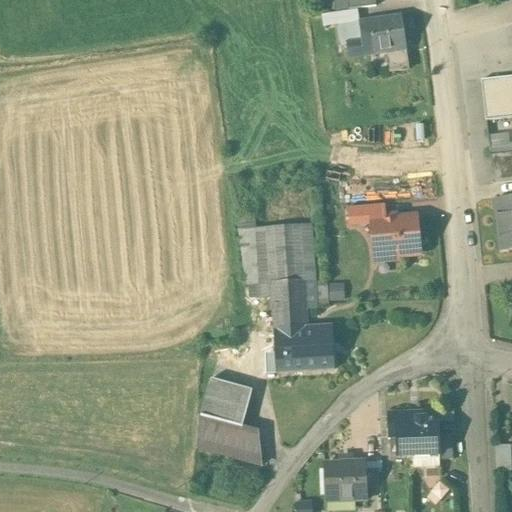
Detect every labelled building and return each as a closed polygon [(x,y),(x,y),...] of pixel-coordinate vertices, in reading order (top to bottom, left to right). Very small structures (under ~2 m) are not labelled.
[(346,0),(348,11),(376,8),(374,0),(346,0)] [(354,12),(323,16),(325,27),(337,26),(355,23),(354,12)] [(355,23),(337,26),(340,46),(345,45),(347,60),(386,54),(389,74),(407,71),(404,52),(406,52),(401,17),(355,23)] [(511,78),(481,82),(486,122),(511,119),(511,78)] [(509,135),(488,136),(490,157),(511,155),(511,143),(510,144),(509,135)] [(511,155),(490,157),(493,185),(511,183),(511,155)] [(511,198),(495,201),(501,253),(511,251),(511,198)] [(384,206),(348,209),(350,226),(372,224),(372,223),(386,222),(384,206)] [(254,216),(236,217),(238,230),(254,229),(254,216)] [(386,222),(372,223),(372,224),(375,259),(419,255),(416,219),(386,222)] [(254,229),(238,230),(246,286),(249,286),(273,285),(306,283),(307,311),(316,310),(316,307),(315,284),(312,226),(254,229)] [(306,283),(273,285),(274,299),(276,331),(276,333),(308,331),(307,311),(306,283)] [(326,283),(315,284),(316,307),(328,307),(326,283)] [(343,284),(329,285),(331,303),(345,302),(343,284)] [(250,300),(274,299),(273,285),(249,286),(250,300)] [(308,331),(276,333),(277,354),(278,374),(338,371),(336,330),(333,330),(333,324),(323,324),(324,330),(308,331)] [(277,354),(264,355),(265,375),(278,374),(277,354)] [(252,391),(211,380),(200,417),(242,428),(252,391)] [(438,414),(388,416),(389,430),(396,430),(397,458),(413,458),(413,470),(439,469),(439,457),(440,457),(439,436),(438,414)] [(242,428),(200,417),(198,450),(261,467),(258,442),(242,428)] [(452,436),(439,436),(440,457),(440,462),(453,461),(452,436)] [(511,448),(497,449),(498,473),(511,472),(511,448)] [(365,464),(341,465),(341,466),(324,466),(325,503),(367,502),(365,464)] [(312,511),(312,502),(295,503),(295,511),(312,511)]
